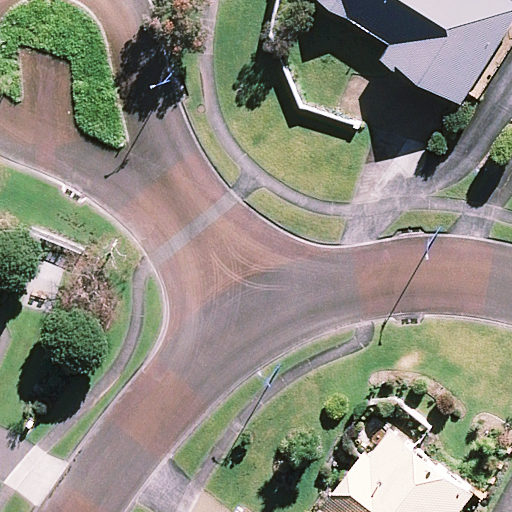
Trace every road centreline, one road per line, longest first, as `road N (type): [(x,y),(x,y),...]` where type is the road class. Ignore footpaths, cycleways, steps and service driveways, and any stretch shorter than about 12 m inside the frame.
road 1 (residential): [(511,291),(388,275),(253,312)]
road 2 (residential): [(253,312),(183,368),(84,511)]
road 3 (residential): [(114,0),(145,69),(158,191)]
road 4 (residential): [(158,191),(253,312)]
road 5 (residential): [(158,191),(43,155)]
